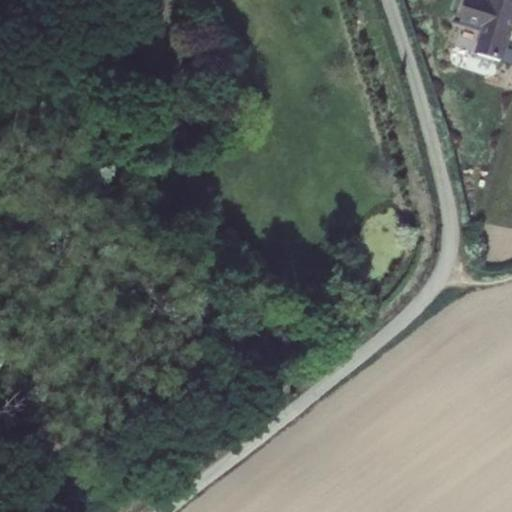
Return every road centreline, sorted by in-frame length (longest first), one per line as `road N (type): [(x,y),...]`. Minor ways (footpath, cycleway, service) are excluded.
road 1 (unclassified): [(165,511),(431,295),(450,255),(447,218)]
road 2 (residential): [(447,218),(385,0)]
